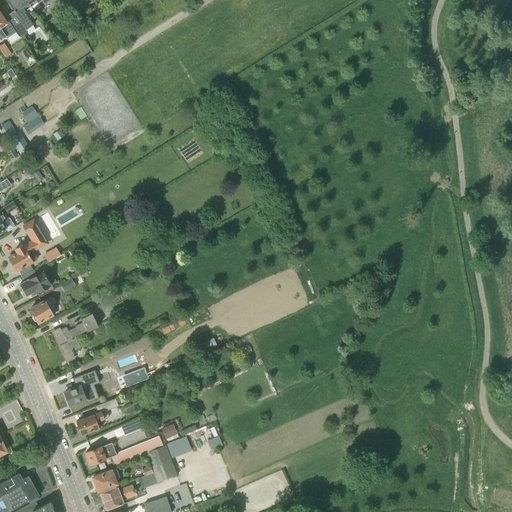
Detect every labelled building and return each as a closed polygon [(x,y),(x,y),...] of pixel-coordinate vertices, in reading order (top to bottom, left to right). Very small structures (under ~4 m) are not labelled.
[(29,3),(26,0),(7,0),(16,12),(8,18),(18,33),(20,37),(27,32),(26,30),(33,25),(25,12),(26,11),(23,7),(29,3)] [(0,45),(0,48),(3,54),(9,50),(4,43),(0,45)] [(10,79),(15,75),(11,69),(6,72),(10,79)] [(44,124),(33,106),(28,108),(27,107),(21,111),(28,123),(23,126),(28,134),(44,124)] [(12,126),(8,121),(2,125),(25,162),(34,156),(19,132),(18,133),(13,125),(12,126)] [(58,140),(64,136),(60,130),(54,134),(58,140)] [(0,139),(2,144),(9,140),(6,134),(0,137),(0,139)] [(12,160),(18,156),(13,148),(7,152),(12,160)] [(38,182),(43,179),(38,171),(33,174),(38,182)] [(7,179),(0,182),(0,192),(11,185),(7,179)] [(8,213),(17,207),(13,201),(3,207),(8,213)] [(4,220),(4,219),(5,218),(2,214),(0,215),(0,231),(6,228),(8,231),(15,227),(10,218),(7,218),(4,220)] [(48,243),(34,221),(24,227),(27,233),(28,232),(34,241),(24,247),(23,245),(16,249),(18,252),(8,258),(16,271),(33,261),(29,254),(48,243)] [(60,255),(56,247),(43,254),(48,262),(60,255)] [(36,293),(51,284),(46,275),(51,273),(48,268),(20,284),(26,296),(35,291),(36,293)] [(69,275),(71,278),(80,274),(78,270),(69,275)] [(64,291),(75,285),(71,278),(60,284),(64,291)] [(37,323),(53,314),(48,306),(56,302),(53,297),(30,310),(37,323)] [(98,326),(91,312),(81,317),(79,314),(68,319),(70,325),(53,333),(64,355),(81,347),(75,335),(86,330),(87,331),(98,326)] [(247,348),(239,351),(247,368),(254,365),(247,348)] [(70,406),(86,400),(83,393),(106,384),(103,377),(64,392),(70,406)] [(81,435),(99,428),(97,422),(105,419),(104,418),(109,417),(107,411),(118,406),(115,398),(95,406),(98,413),(76,422),(81,435)] [(123,425),(127,434),(144,426),(141,418),(123,425)] [(177,434),(173,423),(161,428),(166,439),(177,434)] [(196,429),(195,425),(180,431),(182,435),(196,429)] [(115,466),(146,453),(163,446),(159,436),(116,453),(112,443),(86,453),(91,465),(105,460),(105,459),(111,456),(115,466)] [(217,437),(214,438),(207,441),(211,449),(217,446),(220,445),(217,437)] [(187,438),(177,441),(182,454),(191,451),(187,438)] [(166,445),(146,453),(153,473),(154,473),(140,479),(143,488),(177,475),(166,445)] [(145,476),(153,473),(150,466),(142,469),(145,476)] [(119,476),(116,469),(110,472),(110,471),(94,478),(99,490),(115,484),(113,478),(119,476)] [(37,497),(38,496),(39,496),(29,476),(23,479),(20,473),(0,483),(0,496),(6,493),(14,509),(29,501),(37,497)] [(100,493),(103,502),(134,489),(132,485),(118,490),(117,486),(100,493)] [(134,489),(103,502),(106,510),(124,504),(122,499),(135,493),(134,489)] [(30,504),(15,511),(30,511),(39,508),(35,501),(39,499),(38,496),(37,497),(38,499),(30,503),(29,501),(30,504)] [(171,511),(166,496),(144,504),(147,511),(171,511)] [(31,511),(55,511),(51,501),(32,511),(31,511)]
